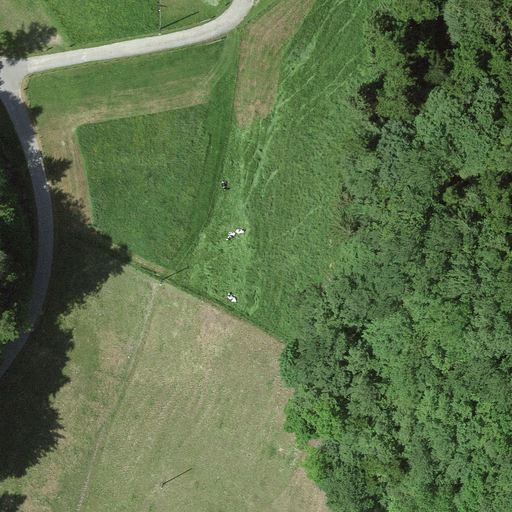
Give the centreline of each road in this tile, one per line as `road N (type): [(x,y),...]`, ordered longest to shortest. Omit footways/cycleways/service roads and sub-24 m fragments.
road 1 (unclassified): [(0,80),(33,153),(46,225),(39,294),(0,366)]
road 2 (residential): [(0,70),(205,32),(243,0)]
